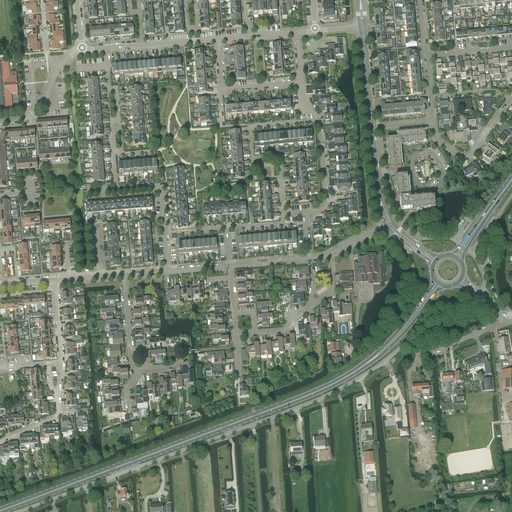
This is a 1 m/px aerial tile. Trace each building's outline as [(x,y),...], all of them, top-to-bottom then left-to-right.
[(58,2),(55,3),(48,3),(48,8),(46,8),(46,13),(54,13),(53,8),(58,7),(58,2)] [(37,9),(36,4),(29,5),(26,5),(27,10),(32,10),(32,14),(40,14),(39,9),(37,9)] [(374,11),(374,17),(383,16),(383,10),(384,10),(384,6),(376,7),(376,10),(374,11)] [(324,18),(326,18),(326,21),(337,20),(336,12),(323,13),(324,18)] [(49,20),(50,25),(57,24),(60,24),(59,19),(54,19),(54,15),(46,15),(47,20),(49,20)] [(28,27),(31,27),(31,26),(38,26),(38,21),(40,21),(40,16),(32,17),(33,21),(28,22),(28,27)] [(53,33),(53,38),(63,37),(63,32),(58,32),(57,24),(50,25),(50,33),(53,33)] [(26,35),(27,40),(37,39),(36,34),(39,34),(38,26),(31,26),(31,27),(31,34),(26,35)] [(64,42),(63,37),(53,38),(54,42),(51,42),(52,50),(59,50),(59,42),(64,42)] [(335,56),(344,56),(342,38),(336,39),(337,44),(340,44),(340,46),(334,47),(335,56)] [(37,44),(37,39),(27,40),(27,45),(32,44),(33,52),(40,51),(40,43),(37,44)] [(326,62),(335,62),(335,56),(334,47),(334,44),(327,45),(328,50),(328,53),(325,53),(326,62)] [(317,69),(318,69),(327,68),(326,62),(325,53),(325,50),(319,51),(319,57),(320,59),(317,59),(317,69)] [(409,53),(409,59),(418,58),(417,52),(414,52),(414,50),(405,50),(406,53),(409,53)] [(378,56),(378,62),(387,61),(386,55),(389,55),(388,52),(382,52),(382,55),(378,56)] [(496,70),(499,70),(498,65),(506,64),(505,59),(498,60),(497,54),(492,55),(492,56),(491,56),(491,59),(492,59),(492,60),(493,60),(493,65),(496,65),(496,70)] [(308,65),(308,66),(309,74),(318,74),(318,69),(317,69),(317,59),(317,56),(310,57),(311,62),(314,62),(314,64),(308,65)] [(468,73),(471,72),(470,67),(478,67),(478,66),(478,61),(478,59),(474,59),(475,62),(470,62),(469,57),(464,57),(464,63),(465,68),(467,68),(468,73)] [(176,60),(177,71),(182,70),(182,72),(184,72),(184,67),(181,67),(181,59),(176,60)] [(442,70),(448,69),(448,74),(450,74),(449,64),(441,65),(441,60),(435,60),(437,76),(442,75),(442,70)] [(488,65),(489,76),(494,75),(494,77),(495,80),(500,80),(499,74),(499,70),(496,70),(496,65),(493,65),(493,60),(492,60),(487,60),(488,65)] [(483,61),(478,61),(478,66),(478,67),(478,72),(481,71),(482,76),(484,76),(485,81),(489,81),(489,76),(488,65),(483,66),(483,61)] [(0,109),(12,108),(12,107),(12,99),(11,99),(11,94),(18,93),(16,76),(9,77),(9,71),(9,64),(8,64),(8,62),(0,62),(0,109)] [(449,64),(450,74),(453,74),(453,79),(456,79),(456,84),(462,84),(461,79),(461,78),(456,79),(455,74),(460,73),(460,68),(455,69),(454,63),(449,64)] [(459,63),(460,68),(460,73),(461,78),(461,79),(466,78),(466,83),(472,83),(471,77),(471,72),(468,73),(467,68),(465,68),(464,63),(459,63)] [(499,74),(500,80),(507,79),(508,84),(511,83),(511,73),(510,74),(509,69),(507,69),(507,74),(499,74)] [(471,77),(472,83),(479,82),(480,87),(485,86),(485,81),(484,76),(482,76),(481,71),(478,72),(479,76),(471,77)] [(442,80),(443,84),(438,84),(438,91),(447,90),(446,85),(451,84),(451,90),(457,89),(456,84),(456,79),(453,79),(453,74),(450,74),(450,79),(442,80)] [(306,88),(307,95),(312,94),(312,91),(314,91),(315,97),(324,96),(323,87),(306,88)] [(491,100),(490,97),(490,94),(484,95),(485,98),(477,99),(477,102),(483,101),(483,109),(482,109),(483,112),(484,112),(484,115),(489,115),(491,112),(490,106),(495,106),(494,100),(491,100)] [(198,99),(199,104),(214,103),(214,100),(209,101),(209,98),(204,99),(204,96),(197,96),(198,99)] [(312,97),(312,103),(318,103),(318,106),(321,105),(321,106),(330,105),(329,96),(324,96),(315,97),(312,97)] [(416,104),(417,114),(424,113),(424,111),(426,111),(426,104),(426,101),(423,101),(423,99),(420,99),(420,104),(416,104)] [(450,102),(451,111),(454,111),(454,108),(464,107),(465,111),(471,111),(470,99),(453,101),(453,102),(450,102)] [(448,111),(451,111),(450,102),(447,103),(447,101),(440,102),(442,120),(449,120),(448,111)] [(381,103),(382,117),(390,116),(389,107),(385,107),(384,103),(381,103)] [(318,106),(319,112),(324,112),(324,109),(326,108),(327,114),(336,114),(336,113),(335,104),(330,105),(321,106),(321,105),(318,106)] [(402,106),(403,115),(410,114),(409,105),(402,106)] [(341,113),(336,113),(336,114),(327,114),(324,114),(324,121),(330,120),(330,117),(332,117),(333,123),(342,122),(341,113)] [(469,129),(466,130),(467,136),(470,136),(469,132),(476,132),(475,120),(468,121),(469,129)] [(324,127),(325,132),(331,132),(331,130),(333,129),(334,135),(334,136),(343,135),(342,125),(324,127)] [(503,132),(497,140),(503,145),(509,137),(510,138),(511,134),(511,132),(509,130),(502,125),(499,129),(503,132)] [(467,142),(467,136),(466,130),(463,130),(463,133),(456,133),(456,131),(449,131),(450,139),(452,138),(453,141),(456,141),(456,143),(467,142)] [(396,137),(386,138),(389,169),(401,168),(399,145),(401,145),(423,143),(423,142),(426,141),(425,131),(402,133),(397,134),(398,137),(396,137)] [(229,136),(230,141),(240,140),(240,137),(245,137),(245,133),(241,133),(241,135),(240,135),(229,136)] [(325,136),(325,142),(331,141),(331,139),(334,139),(334,144),(334,145),(344,144),(343,135),(334,136),(334,135),(325,136)] [(328,145),(328,150),(334,150),(334,148),(337,148),(337,153),(337,154),(347,153),(346,143),(344,144),(334,145),(334,144),(328,145)] [(495,156),(498,151),(488,144),(485,149),(484,150),(485,151),(482,156),(484,157),(482,160),(488,165),(492,160),(492,159),(491,159),(493,155),(495,156)] [(328,154),(329,160),(335,159),(335,157),(337,157),(338,162),(338,163),(347,162),(347,153),(337,154),(337,153),(328,154)] [(329,163),(330,169),(336,168),(336,166),(338,166),(339,171),(339,172),(346,171),(348,171),(347,162),(338,163),(338,162),(329,163)] [(466,178),(473,174),(474,177),(478,175),(477,174),(481,173),(475,162),(472,164),(473,166),(463,172),(466,178)] [(328,172),(328,178),(335,177),(335,175),(337,175),(338,181),(347,180),(346,171),(339,172),(339,171),(328,172)] [(407,175),(395,176),(397,199),(400,199),(401,207),(401,208),(401,209),(402,210),(409,209),(412,209),(412,211),(432,209),(435,209),(434,197),(432,197),(409,199),(407,175)] [(329,182),(329,187),(336,186),(335,184),(338,184),(338,190),(348,189),(347,180),(338,181),(329,182)] [(350,200),(347,201),(348,213),(357,212),(356,195),(349,195),(350,200)] [(338,207),(340,224),(339,219),(348,218),(348,213),(347,201),(341,201),(341,206),(341,207),(344,206),(344,209),(339,210),(338,207)] [(330,213),(331,225),(340,224),(338,207),(332,207),(333,213),(335,212),(335,215),(330,216),(330,213)] [(321,218),(322,231),(331,230),(331,225),(330,213),(323,213),(324,219),(327,218),(327,221),(321,222),(321,218)] [(322,236),(322,231),(321,218),(315,219),(315,225),(318,225),(318,227),(312,227),(313,237),(322,236)] [(18,245),(19,250),(30,250),(30,241),(21,242),(22,245),(18,245)] [(353,263),(355,283),(368,282),(368,284),(386,283),(383,253),(365,255),(366,257),(357,258),(357,263),(353,263)] [(121,266),(120,260),(109,261),(110,267),(116,267),(117,269),(122,269),(122,266),(121,266)] [(62,268),(61,263),(53,263),(53,269),(51,269),(51,272),(58,271),(58,268),(62,268)] [(21,272),(22,272),(22,274),(28,273),(28,271),(29,271),(29,266),(20,267),(21,272)] [(298,274),(298,280),(305,279),(306,280),(309,279),(308,267),(294,268),(295,274),(298,274)] [(236,284),(240,284),(246,283),(246,277),(252,277),(252,272),(239,273),(239,275),(235,275),(236,284)] [(342,283),(341,283),(342,290),(352,290),(351,283),(353,283),(352,272),(340,273),(341,280),(342,279),(342,283)] [(296,292),(303,292),(307,292),(305,280),(306,280),(305,279),(298,280),(291,280),(292,286),(295,286),(296,292)] [(237,295),(240,295),(240,294),(247,294),(247,287),(253,287),(253,282),(246,283),(240,284),(240,286),(236,286),(237,295)] [(191,289),(191,296),(199,295),(199,299),(204,299),(203,284),(198,285),(198,289),(191,289)] [(179,290),(180,297),(187,296),(187,300),(192,300),(191,296),(191,289),(191,285),(186,286),(186,289),(179,290)] [(180,297),(179,290),(179,286),(174,287),(174,290),(167,291),(167,298),(175,297),(175,301),(180,301),(180,297)] [(62,293),(62,299),(72,298),(72,293),(74,293),(73,290),(66,290),(66,293),(62,293)] [(217,303),(224,302),(228,302),(227,290),(213,291),(213,296),(216,296),(217,303)] [(289,293),(289,299),(290,305),(304,304),(303,292),(296,292),(289,293)] [(237,297),(238,306),(248,305),(248,298),(254,298),(254,293),(247,294),(240,294),(240,295),(240,296),(237,297)] [(101,310),(116,308),(115,301),(118,301),(118,296),(104,297),(104,302),(108,302),(109,309),(101,310)] [(135,300),(136,309),(146,308),(145,302),(152,302),(151,297),(138,298),(138,300),(135,300)] [(67,305),(67,307),(77,306),(77,304),(75,304),(73,304),(72,298),(62,299),(63,305),(67,305)] [(344,316),(352,315),(351,304),(343,304),(343,303),(337,304),(336,301),(332,302),(333,313),(338,313),(338,317),(344,316)] [(214,309),(214,315),(219,315),(225,314),(224,302),(217,303),(210,303),(210,309),(214,309)] [(261,308),(261,315),(268,314),(267,308),(272,307),(271,302),(257,304),(257,308),(261,308)] [(63,310),(64,316),(74,315),(73,310),(75,310),(75,308),(77,308),(77,306),(67,307),(67,310),(63,310)] [(105,314),(106,321),(113,321),(112,313),(116,313),(115,309),(116,309),(116,308),(101,310),(101,314),(105,314)] [(133,320),(136,320),(144,319),(143,313),(149,313),(149,308),(146,308),(136,309),(136,311),(133,311),(133,320)] [(332,311),(325,311),(325,309),(320,309),(321,321),(327,320),(327,324),(333,324),(332,311)] [(262,328),(269,327),(268,319),(273,319),(272,314),(268,314),(261,315),(258,315),(258,320),(262,320),(262,328)] [(68,322),(68,324),(76,324),(76,321),(74,321),(74,315),(64,316),(64,322),(68,322)] [(212,326),(222,325),(223,325),(222,316),(219,317),(219,315),(214,315),(205,316),(206,320),(212,320),(212,326)] [(315,332),(321,331),(320,318),(314,319),(314,316),(309,317),(310,328),(315,328),(315,332)] [(41,324),(41,327),(51,326),(51,324),(49,324),(49,321),(47,321),(46,318),(38,319),(39,324),(41,324)] [(134,331),(137,330),(145,330),(144,324),(150,323),(150,318),(144,319),(136,320),(137,322),(133,322),(134,331)] [(109,326),(110,333),(117,332),(116,325),(119,325),(119,320),(113,321),(106,321),(105,322),(105,326),(109,326)] [(8,330),(8,333),(22,331),(22,329),(17,330),(16,323),(10,324),(10,327),(6,327),(6,330),(8,330)] [(65,327),(65,333),(75,332),(74,327),(76,326),(76,324),(68,324),(69,327),(65,327)] [(299,336),(299,337),(299,340),(297,340),(297,342),(304,342),(304,340),(310,339),(309,326),(303,327),(302,324),(298,324),(298,332),(299,336)] [(215,330),(215,336),(225,336),(226,336),(225,327),(222,327),(222,325),(212,326),(208,326),(209,331),(215,330)] [(135,341),(140,341),(146,341),(145,334),(151,334),(150,329),(145,330),(137,330),(138,332),(134,332),(135,341)] [(70,338),(70,341),(81,340),(80,336),(75,336),(75,332),(65,333),(66,339),(70,338)] [(112,339),(113,345),(120,344),(120,345),(123,344),(122,332),(117,332),(110,333),(108,333),(109,339),(112,339)] [(282,339),(283,346),(289,345),(289,350),(295,349),(294,335),(289,335),(290,338),(282,339)] [(225,338),(225,336),(215,336),(212,337),(212,341),(218,341),(219,347),(229,346),(228,337),(225,338)] [(153,344),(154,351),(161,350),(160,343),(164,343),(164,338),(149,340),(150,344),(153,344)] [(271,343),(271,349),(278,349),(279,353),(284,352),(283,346),(282,339),(282,338),(277,338),(278,342),(271,343)] [(499,344),(496,344),(497,348),(499,348),(500,354),(506,353),(506,354),(507,361),(511,359),(511,353),(510,354),(510,352),(509,353),(507,338),(498,339),(499,344)] [(66,344),(66,350),(76,349),(76,344),(83,344),(82,340),(81,340),(70,341),(70,344),(66,344)] [(259,346),(260,357),(267,356),(267,357),(272,356),(271,349),(271,343),(271,342),(266,342),(266,345),(259,346)] [(246,347),(247,354),(255,353),(255,358),(260,357),(259,346),(259,343),(254,343),(254,346),(246,347)] [(331,351),(331,356),(332,364),(341,364),(341,362),(344,362),(344,357),(340,357),(340,356),(337,356),(336,349),(339,349),(338,343),(330,344),(330,346),(327,347),(328,352),(331,351)] [(110,351),(110,357),(117,357),(121,357),(120,345),(120,344),(113,345),(106,346),(106,351),(110,351)] [(10,354),(15,354),(15,356),(24,355),(23,351),(18,351),(18,348),(8,349),(8,351),(10,351),(10,354)] [(70,355),(70,358),(79,357),(79,354),(77,354),(76,349),(66,350),(67,356),(70,355)] [(155,364),(162,363),(166,363),(166,359),(162,359),(162,355),(165,355),(165,350),(161,350),(154,351),(150,351),(151,356),(154,356),(155,364)] [(210,353),(210,358),(213,358),(214,364),(214,365),(221,364),(225,364),(224,351),(210,353)] [(484,354),(480,355),(484,364),(485,374),(487,374),(491,374),(490,362),(488,363),(484,354)] [(477,358),(466,363),(469,371),(484,364),(480,355),(477,357),(477,358)] [(67,361),(68,367),(78,366),(77,360),(79,360),(79,357),(70,358),(70,361),(67,361)] [(107,370),(111,369),(118,369),(117,357),(110,357),(103,358),(104,363),(107,363),(107,370)] [(205,372),(211,372),(211,377),(215,377),(215,380),(219,379),(219,376),(222,376),(221,364),(214,365),(214,364),(207,365),(207,366),(204,366),(205,372)] [(72,372),(73,375),(81,374),(80,371),(78,371),(78,366),(68,367),(68,373),(72,372)] [(124,368),(118,369),(111,369),(112,374),(118,373),(118,379),(128,379),(128,370),(124,370),(124,368)] [(188,384),(194,383),(193,370),(186,371),(186,368),(181,368),(182,380),(188,380),(188,384)] [(511,369),(501,370),(502,381),(511,380),(511,369)] [(181,375),(176,376),(175,376),(175,373),(170,373),(171,385),(176,384),(176,389),(182,388),(181,375)] [(67,378),(67,384),(77,383),(77,377),(81,377),(81,374),(73,375),(73,377),(67,378)] [(488,379),(480,380),(481,392),(485,392),(487,392),(493,391),(493,390),(491,374),(487,374),(488,379)] [(29,380),(29,385),(39,384),(39,381),(42,381),(41,375),(30,376),(31,380),(29,380)] [(163,378),(158,378),(159,390),(164,389),(165,394),(171,393),(170,380),(163,381),(163,378)] [(108,385),(108,391),(115,390),(119,390),(118,381),(115,381),(114,379),(101,381),(102,385),(108,385)] [(511,388),(511,380),(502,381),(502,389),(511,388)] [(72,389),(72,392),(80,391),(80,388),(78,388),(77,383),(67,384),(68,390),(72,389)] [(158,385),(152,386),(151,383),(147,383),(148,395),(153,395),(153,399),(159,398),(158,385)] [(31,389),(32,393),(43,392),(42,386),(40,386),(39,384),(29,385),(29,389),(31,389)] [(422,391),(422,394),(429,393),(428,384),(420,385),(420,391),(422,391)] [(245,389),(245,385),(239,385),(240,396),(248,396),(248,389),(245,389)] [(412,385),(412,391),(413,391),(413,395),(418,395),(418,397),(420,397),(420,394),(422,394),(422,391),(420,391),(420,385),(412,385)] [(140,388),(135,388),(136,400),(136,404),(148,403),(146,390),(140,390),(140,388)] [(116,392),(115,390),(108,391),(102,391),(103,396),(109,395),(109,402),(120,401),(119,392),(116,392)] [(66,395),(67,401),(77,400),(76,394),(80,394),(80,391),(72,392),(72,395),(66,395)] [(30,402),(35,401),(41,401),(41,400),(41,398),(43,398),(43,392),(32,393),(32,397),(30,397),(30,402)] [(38,405),(38,409),(49,409),(48,403),(46,403),(46,400),(41,401),(41,400),(41,401),(35,401),(35,405),(38,405)] [(77,405),(77,400),(67,401),(67,407),(71,406),(72,409),(79,408),(79,405),(77,405)] [(117,408),(117,402),(104,403),(105,409),(109,409),(109,414),(121,413),(120,408),(117,408)] [(383,409),(383,413),(385,413),(385,417),(387,416),(392,416),(392,415),(394,415),(395,421),(402,421),(400,407),(395,407),(395,409),(392,409),(391,405),(388,405),(388,404),(385,404),(385,409),(383,409)] [(415,404),(408,405),(410,426),(416,426),(415,404)] [(49,414),(49,409),(38,409),(38,413),(34,414),(34,417),(41,416),(41,415),(49,414)] [(88,419),(88,409),(81,409),(81,412),(77,413),(78,420),(76,420),(77,428),(83,427),(83,426),(87,425),(87,419),(88,419)] [(7,424),(10,424),(10,426),(16,426),(15,415),(11,415),(10,411),(5,410),(6,414),(6,417),(7,424)] [(15,415),(16,426),(21,425),(21,423),(24,423),(24,417),(23,412),(19,413),(19,415),(15,415)] [(62,426),(61,426),(62,433),(68,433),(68,431),(72,431),(71,424),(73,424),(72,417),(66,417),(66,418),(62,418),(62,426)] [(48,425),(49,436),(54,435),(54,437),(59,437),(58,426),(55,426),(55,424),(48,425)] [(45,436),(49,436),(48,425),(42,425),(42,427),(39,427),(40,439),(45,438),(45,436)] [(367,426),(361,426),(362,435),(363,435),(363,440),(368,440),(368,435),(372,435),(371,425),(367,425),(367,426)] [(29,434),(29,445),(34,444),(34,449),(39,448),(38,435),(35,436),(35,433),(29,434)] [(20,437),(21,448),(20,448),(20,450),(25,450),(25,447),(25,445),(29,445),(29,434),(22,434),(23,436),(20,437)] [(325,448),(329,447),(328,440),(324,440),(324,436),(320,436),(320,437),(314,438),(315,447),(325,446),(325,448)] [(10,458),(19,457),(19,454),(18,442),(8,443),(10,458)] [(0,446),(0,450),(1,457),(1,460),(5,459),(5,458),(10,458),(8,443),(8,444),(2,445),(3,446),(0,446)] [(301,452),(302,452),(301,444),(294,445),(294,443),(291,444),(291,452),(297,452),(297,453),(301,453),(301,452)] [(366,463),(374,462),(373,452),(365,453),(366,463)] [(376,482),(369,483),(368,483),(369,494),(377,493),(376,482)] [(121,493),(117,493),(118,498),(121,498),(122,498),(125,498),(129,497),(129,495),(128,495),(127,489),(124,490),(124,489),(121,489),(121,490),(121,493)] [(233,492),(225,493),(226,507),(227,507),(227,510),(234,509),(234,506),(233,492)]
